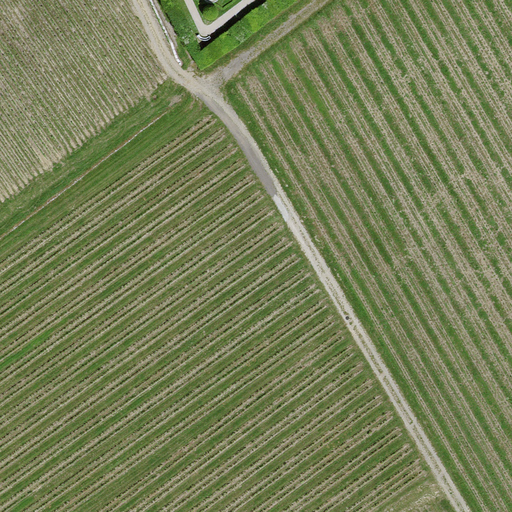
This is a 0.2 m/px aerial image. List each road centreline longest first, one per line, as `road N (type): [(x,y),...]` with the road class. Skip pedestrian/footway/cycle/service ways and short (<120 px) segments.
road 1 (track): [(463,511),(358,322),(204,86),(321,0)]
road 2 (track): [(139,0),(171,64),(204,86),(160,0)]
